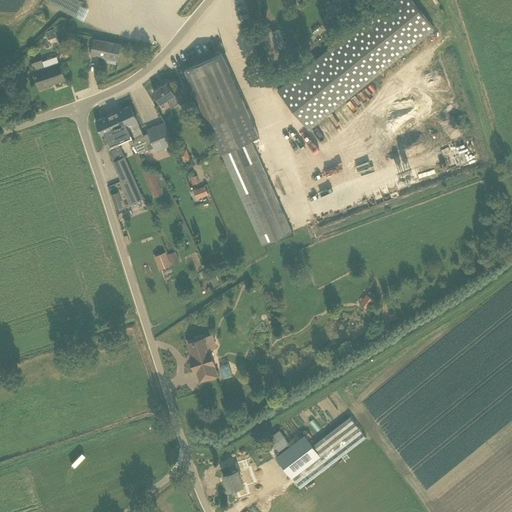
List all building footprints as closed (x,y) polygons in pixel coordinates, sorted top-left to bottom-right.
[(411,0),(389,0),(278,90),(309,129),(434,28),(411,0)] [(322,20),(329,25),(339,9),(333,4),(322,20)] [(48,37),(55,35),(53,29),(46,32),(48,37)] [(284,64),(272,30),(262,34),(274,67),(284,64)] [(90,54),(105,57),(118,60),(121,44),(93,39),(90,54)] [(258,137),(220,52),(183,69),(190,83),(222,152),(251,139),(258,137)] [(45,68),(43,62),(42,60),(32,64),(35,71),(34,72),(40,88),(65,79),(60,63),(45,68)] [(167,82),(153,91),(161,103),(166,99),(171,107),(180,102),(182,104),(188,100),(181,89),(174,93),(167,82)] [(134,145),(135,145),(138,153),(155,146),(151,138),(146,140),(131,105),(120,110),(126,125),(128,125),(129,128),(130,127),(136,139),(132,140),(134,145)] [(132,140),(131,138),(132,138),(126,125),(120,110),(107,116),(113,131),(119,144),(121,142),(128,140),(131,146),(134,145),(132,140)] [(104,135),(107,144),(109,148),(108,148),(130,198),(133,196),(135,201),(143,198),(119,144),(113,131),(107,116),(96,121),(102,136),(104,135)] [(151,138),(155,146),(165,142),(167,147),(176,143),(166,120),(147,129),(149,132),(151,138)] [(292,231),(251,139),(222,152),(263,244),(292,231)] [(191,159),(187,148),(177,152),(181,162),(191,159)] [(153,197),(164,192),(154,168),(143,172),(153,197)] [(197,199),(209,194),(205,185),(193,190),(197,199)] [(110,193),(114,208),(122,205),(118,190),(110,193)] [(180,262),(175,251),(167,254),(171,265),(180,262)] [(154,256),(160,270),(171,265),(166,252),(154,256)] [(359,301),(366,307),(373,299),(366,293),(359,301)] [(190,356),(191,360),(195,371),(197,371),(200,381),(217,375),(214,365),(215,365),(210,350),(217,347),(213,334),(202,338),(202,336),(195,339),(195,340),(188,342),(192,355),(190,356)] [(320,455),(313,446),(305,435),(276,457),(292,477),(320,455)] [(238,470),(223,475),(228,491),(243,485),(243,484),(253,481),(250,473),(240,477),(238,470)]
